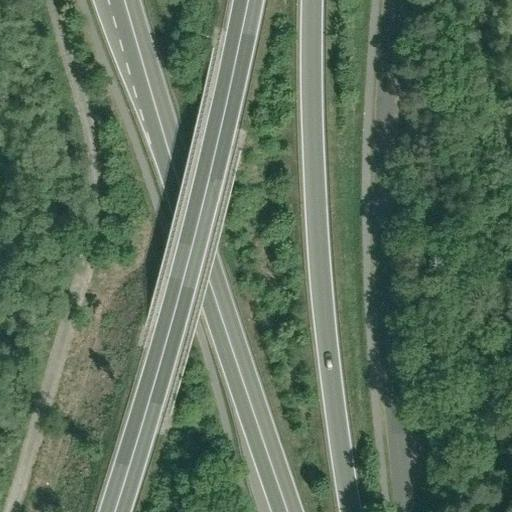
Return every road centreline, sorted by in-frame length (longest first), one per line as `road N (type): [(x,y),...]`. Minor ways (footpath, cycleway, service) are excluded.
road 1 (primary): [(289,511),(109,0)]
road 2 (primary): [(115,511),(155,385),(248,0)]
road 3 (primary): [(350,511),(315,256),(307,0)]
road 4 (unclassified): [(404,511),(384,279),(385,0)]
